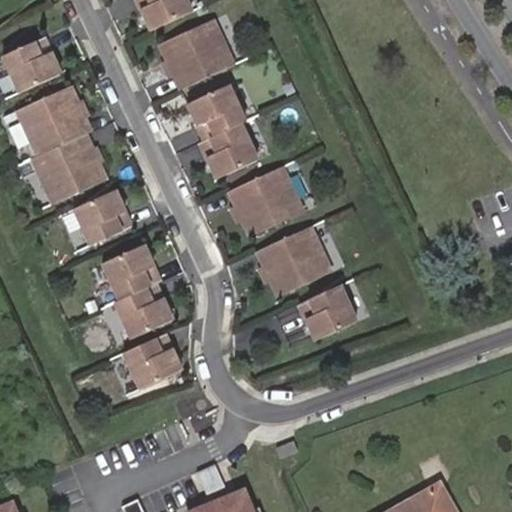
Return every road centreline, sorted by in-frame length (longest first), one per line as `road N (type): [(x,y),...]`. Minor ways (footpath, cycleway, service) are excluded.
road 1 (residential): [(243,402),(223,384),(209,353),(214,301),(207,272),(80,0)]
road 2 (residential): [(511,334),(294,410),(243,402)]
road 3 (residential): [(243,402),(233,430),(213,450),(98,495),(105,511)]
